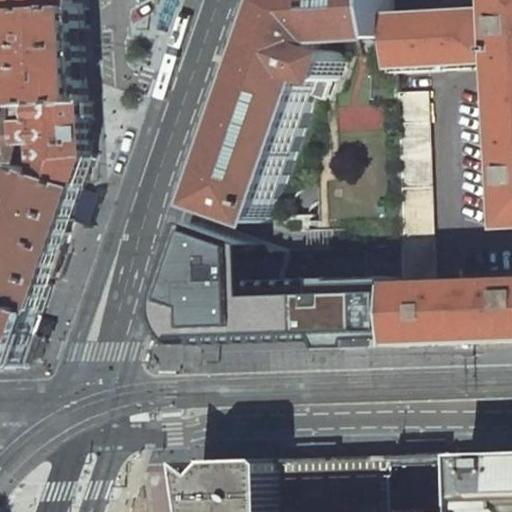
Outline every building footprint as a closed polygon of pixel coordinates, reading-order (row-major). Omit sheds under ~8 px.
[(26,0),(27,11),(90,8),(89,0),(26,0)] [(284,0),(214,203),(215,203),(208,222),(293,253),(362,250),(361,229),(403,227),(400,142),(379,143),(381,183),(352,184),(340,195),(341,202),(336,202),(336,228),(327,225),(360,122),(321,109),(329,87),(320,84),(322,77),(336,82),(342,79),(343,77),(349,62),(348,61),(349,59),(347,52),(333,47),(336,40),(396,37),(395,15),(394,0),(284,0)] [(437,13),(395,15),(396,37),(397,68),(504,62),(503,38),(507,37),(511,36),(511,19),(503,20),(502,10),(457,12),(457,6),(437,7),(437,13)] [(90,8),(27,11),(29,48),(27,48),(27,56),(24,56),(25,60),(27,60),(28,69),(30,69),(32,105),(95,102),(90,8)] [(429,92),(398,93),(400,142),(403,227),(404,248),(405,278),(405,284),(436,283),(429,92)] [(87,188),(98,158),(95,102),(32,105),(0,107),(0,166),(6,166),(26,167),(87,188)] [(87,188),(26,167),(10,212),(7,211),(6,216),(9,217),(4,229),(66,250),(87,188)] [(208,222),(179,308),(174,334),(187,346),(212,345),(336,340),(339,349),(341,348),(369,347),(369,339),(407,338),(405,284),(405,278),(397,278),(396,276),(395,276),(395,278),(382,279),(381,277),(380,277),(380,279),(367,279),(366,277),(365,277),(365,279),(363,279),(352,280),(351,277),(330,278),(330,280),(283,281),(284,272),(293,253),(208,222)] [(0,234),(0,299),(44,314),(66,250),(4,229),(4,231),(1,231),(0,234)] [(362,250),(363,279),(365,279),(365,277),(366,277),(367,279),(380,279),(380,277),(381,277),(382,279),(395,278),(395,276),(396,276),(397,278),(405,278),(404,248),(362,250)] [(511,280),(436,283),(405,284),(407,338),(407,346),(511,342),(511,280)] [(0,368),(26,367),(36,338),(44,314),(0,299),(0,368)] [(511,511),(511,453),(452,456),(453,511),(511,511)] [(453,511),(452,456),(436,455),(359,458),(268,461),(237,462),(224,475),(204,464),(209,496),(210,511),(453,511)]
